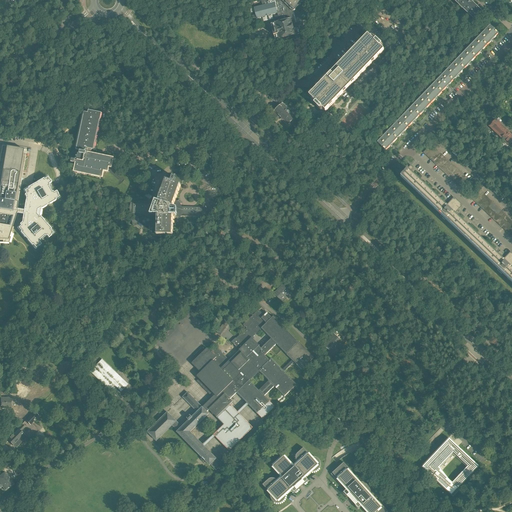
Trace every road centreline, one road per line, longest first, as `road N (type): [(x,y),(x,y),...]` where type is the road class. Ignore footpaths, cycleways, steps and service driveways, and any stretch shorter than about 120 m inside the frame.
road 1 (secondary): [(343,217),(119,10)]
road 2 (secondary): [(511,378),(343,217)]
road 3 (residential): [(406,148),(511,40)]
road 4 (residential): [(511,248),(406,148)]
